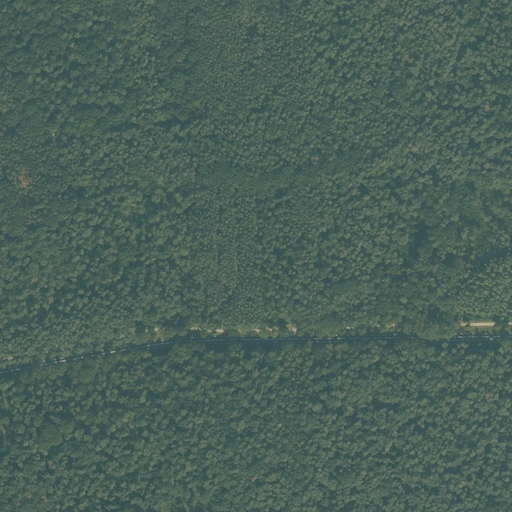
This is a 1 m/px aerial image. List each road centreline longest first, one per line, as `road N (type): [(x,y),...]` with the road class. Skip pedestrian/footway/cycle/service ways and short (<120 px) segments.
road 1 (primary): [(0,373),(171,342),(511,336)]
road 2 (track): [(52,138),(511,76)]
road 3 (track): [(49,511),(0,390)]
